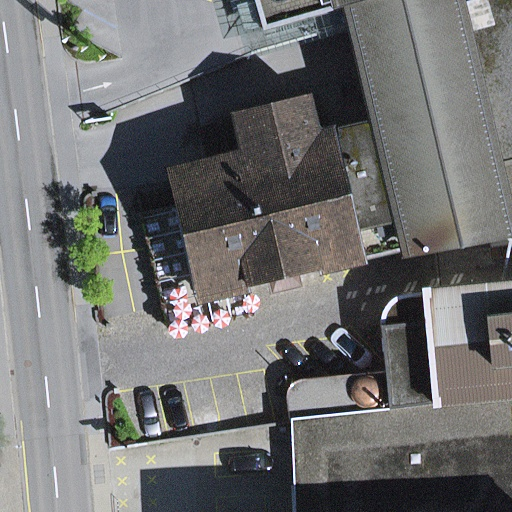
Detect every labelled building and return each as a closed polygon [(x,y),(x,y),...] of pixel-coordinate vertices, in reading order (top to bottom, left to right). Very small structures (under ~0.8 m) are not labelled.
[(511,0),(254,0),(263,31),(353,8),(357,28),(379,124),(329,136),(358,259),(406,247),(411,250),(511,230),(511,0)] [(263,31),(269,50),(357,28),(353,8),(263,31)] [(207,319),(202,298),(246,287),(358,259),(329,136),(315,139),(306,101),(235,117),(245,157),(229,161),(174,174),(181,205),(142,214),(166,328),(207,319)] [(229,161),(245,157),(235,117),(219,121),(229,161)] [(511,397),(511,286),(397,299),(387,307),(382,318),(386,377),(386,383),(389,410),(511,397)] [(167,332),(253,315),(246,287),(202,298),(207,319),(166,328),(167,332)] [(291,424),(389,413),(389,410),(386,383),(386,377),(299,383),(291,389),(288,397),(291,424)] [(314,511),(312,441),(511,420),(511,397),(389,410),(389,413),(291,424),(292,434),(294,511),(314,511)] [(403,483),(403,488),(511,482),(511,420),(312,441),(314,487),(329,486),(331,511),(356,511),(355,485),(403,483)] [(511,511),(511,482),(403,488),(403,483),(355,485),(356,511),(331,511),(329,486),(314,487),(314,511),(511,511)]
